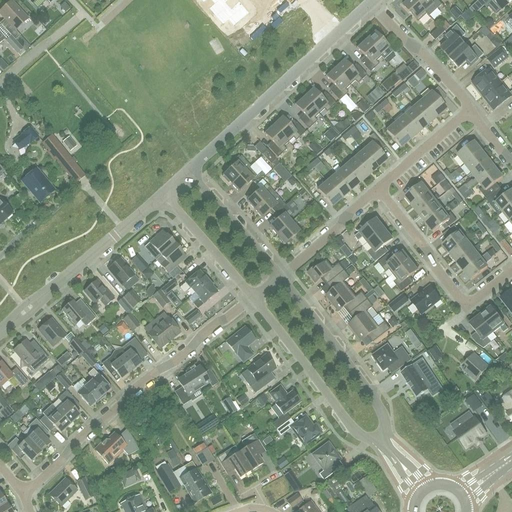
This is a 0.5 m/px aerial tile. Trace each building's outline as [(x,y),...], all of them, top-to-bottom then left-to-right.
[(208,0),(213,5),(207,10),(214,18),(226,7),(224,4),(228,0),(208,0)] [(425,12),(414,0),(409,0),(407,0),(402,5),(418,22),(427,13),(426,11),(425,12)] [(429,0),(414,0),(425,12),(426,11),(433,4),(429,0)] [(488,2),(485,0),(479,0),(470,9),(475,14),(488,2)] [(502,9),(511,0),(493,0),(494,1),(493,2),(498,8),(499,7),(502,9)] [(14,30),(27,18),(13,2),(0,13),(0,14),(9,25),(14,30)] [(70,8),(64,2),(60,6),(65,12),(70,8)] [(214,18),(221,26),(227,21),(232,27),(247,14),(237,2),(229,10),(226,7),(214,18)] [(450,12),(457,20),(463,14),(456,6),(450,12)] [(462,17),(468,24),(476,16),(470,10),(462,17)] [(14,30),(9,25),(5,29),(15,40),(20,36),(14,30)] [(449,59),(465,45),(460,39),(465,34),(456,25),(447,34),(451,39),(441,49),(449,59)] [(445,31),(440,26),(431,35),(435,40),(445,31)] [(369,38),(366,40),(381,57),(384,59),(393,51),(374,31),(368,37),(369,38)] [(25,52),(22,49),(11,36),(6,41),(17,54),(20,57),(25,52)] [(501,44),(495,37),(490,42),(496,49),(501,44)] [(381,57),(366,40),(363,43),(362,42),(356,47),(366,58),(361,62),(370,72),(379,64),(377,61),(381,57)] [(465,45),(449,59),(458,68),(469,58),(474,63),(483,54),(475,45),(470,50),(465,45)] [(501,49),(487,59),(494,68),(508,58),(501,49)] [(335,69),(350,85),(355,81),(358,84),(367,75),(358,66),(353,70),(343,60),(337,65),(338,66),(335,69)] [(407,68),(397,77),(401,82),(411,73),(407,68)] [(350,85),(335,69),(333,71),(332,70),(326,76),(335,86),(330,91),(339,101),(348,92),(346,89),(350,85)] [(483,96),(501,83),(490,69),(472,83),(483,96)] [(417,82),(413,76),(406,81),(412,88),(418,83),(417,82)] [(387,92),(395,85),(388,78),(380,85),(387,92)] [(501,83),(483,96),(494,110),(511,96),(511,94),(511,88),(511,89),(511,88),(511,91),(509,93),(501,83)] [(397,89),(400,92),(406,87),(404,84),(397,89)] [(378,86),(373,91),(379,98),(384,93),(378,86)] [(307,95),(305,97),(320,114),(324,109),(327,112),(336,104),(327,94),(322,99),(312,88),(306,94),(307,95)] [(400,92),(397,89),(391,94),(394,97),(400,92)] [(432,92),(423,100),(436,116),(446,108),(432,92)] [(320,114),(305,97),(302,100),(301,99),(295,104),(305,115),(300,120),(309,129),(318,121),(315,118),(320,114)] [(385,100),(379,105),(382,108),(388,103),(385,100)] [(423,100),(413,108),(427,124),(436,116),(423,100)] [(359,106),(366,112),(371,107),(365,101),(359,106)] [(382,108),(379,105),(373,110),(376,113),(382,108)] [(413,108),(404,116),(418,132),(427,124),(413,108)] [(404,116),(395,123),(409,140),(418,132),(404,116)] [(274,126),(289,142),(294,138),(296,141),(305,132),(296,123),(292,127),(282,117),(276,122),(276,123),(274,126)] [(340,122),(333,128),(339,134),(349,125),(346,121),(342,124),(340,122)] [(409,140),(395,123),(386,131),(400,148),(409,140)] [(289,142),(274,126),(271,128),(270,127),(264,133),(274,143),(269,148),(278,158),(287,149),(284,146),(289,142)] [(17,138),(25,147),(30,143),(30,144),(39,137),(30,127),(22,134),(17,138)] [(347,132),(350,135),(356,130),(353,127),(347,132)] [(326,135),(332,141),(339,134),(333,128),(326,135)] [(350,135),(347,132),(341,137),(344,141),(350,135)] [(52,135),(42,144),(75,184),(85,176),(52,135)] [(77,146),(69,136),(62,142),(70,152),(77,146)] [(385,146),(378,138),(374,141),(381,149),(385,146)] [(315,154),(321,149),(315,142),(309,148),(315,154)] [(464,164),(481,151),(474,142),(457,155),(464,164)] [(329,148),(332,151),(338,146),(335,143),(329,148)] [(372,143),(363,151),(377,167),(386,159),(372,143)] [(332,151),(329,148),(323,153),(325,156),(332,151)] [(271,164),(276,159),(267,149),(262,154),(271,164)] [(377,167),(363,151),(354,159),(368,175),(377,167)] [(488,160),(481,151),(464,164),(472,173),(488,160)] [(246,171),(251,166),(241,156),(240,157),(239,156),(233,161),(234,162),(229,167),(231,168),(223,176),(231,185),(233,184),(232,183),(246,171)] [(258,158),(250,163),(257,173),(264,168),(258,158)] [(317,158),(311,163),(313,167),(319,161),(317,158)] [(354,159),(345,167),(359,183),(368,175),(354,159)] [(495,169),(488,160),(472,173),(479,182),(495,169)] [(280,163),(274,169),(280,175),(286,170),(280,163)] [(313,167),(311,163),(304,169),(307,172),(313,167)] [(359,183),(345,167),(336,174),(350,191),(359,183)] [(36,169),(21,181),(40,203),(55,190),(36,169)] [(502,178),(495,169),(479,182),(483,187),(479,190),(487,200),(496,192),(492,186),(502,178)] [(253,179),(246,171),(232,183),(233,184),(240,192),(253,179)] [(451,175),(450,175),(447,177),(451,182),(459,176),(456,171),(451,175)] [(350,191),(336,174),(326,182),(340,199),(350,191)] [(445,179),(442,182),(439,184),(443,190),(449,185),(445,179)] [(340,199),(326,182),(317,190),(331,206),(340,199)] [(412,205),(428,192),(421,183),(404,196),(412,205)] [(255,209),(269,196),(265,192),(270,188),(266,184),(259,190),(248,201),(255,209)] [(293,211),(309,198),(302,189),(286,201),(293,211)] [(496,192),(487,200),(491,206),(495,203),(502,212),(511,204),(511,190),(501,198),(496,192)] [(432,198),(428,192),(412,205),(419,214),(435,201),(439,198),(436,195),(432,198)] [(14,198),(21,206),(26,201),(20,193),(14,198)] [(273,200),(269,196),(255,209),(263,217),(272,209),(276,213),(285,205),(277,196),(273,200)] [(0,223),(12,213),(1,199),(0,199),(0,223)] [(317,216),(323,211),(314,201),(309,206),(317,216)] [(442,210),(435,201),(419,214),(426,223),(442,210)] [(511,218),(511,204),(502,212),(509,221),(511,218)] [(285,205),(276,213),(280,218),(271,226),(278,235),(292,223),(292,222),(288,218),(293,214),(285,205)] [(484,213),(478,206),(473,210),(479,217),(484,213)] [(447,216),(442,210),(426,223),(433,232),(446,223),(449,226),(456,220),(450,213),(447,216)] [(367,243),(384,229),(376,219),(354,236),(358,241),(363,237),(367,243)] [(294,220),(292,222),(292,223),(278,235),(280,238),(279,238),(284,245),(302,230),(294,220)] [(450,253),(466,241),(454,225),(447,231),(452,237),(442,244),(450,253)] [(384,229),(367,243),(372,248),(367,252),(375,262),(385,254),(381,248),(392,239),(384,229)] [(163,231),(145,247),(152,255),(157,260),(162,255),(175,243),(167,235),(163,231)] [(505,251),(510,248),(504,240),(502,241),(499,243),(505,251)] [(466,241),(450,253),(457,262),(473,250),(466,241)] [(162,255),(157,260),(161,265),(168,273),(186,257),(182,253),(183,252),(175,243),(162,255)] [(349,258),(353,254),(346,245),(341,249),(349,258)] [(478,246),(473,250),(457,262),(464,271),(480,258),(476,253),(481,250),(478,246)] [(491,258),(496,254),(492,249),(487,253),(491,258)] [(392,275),(410,261),(408,258),(409,257),(404,251),(392,260),(388,254),(378,263),(385,272),(388,270),(392,275)] [(487,268),(480,258),(464,271),(471,281),(487,268)] [(122,285),(135,275),(121,259),(109,270),(122,285)] [(344,260),(340,264),(344,270),(349,266),(344,260)] [(328,284),(345,271),(340,264),(334,269),(328,261),(319,268),(318,266),(309,273),(317,283),(323,278),(328,284)] [(412,264),(410,261),(392,275),(396,280),(393,282),(401,292),(411,284),(407,279),(418,270),(413,263),(412,264)] [(148,267),(144,262),(138,268),(142,272),(148,267)] [(195,293),(210,281),(206,276),(205,277),(200,271),(180,288),(184,293),(190,288),(195,293)] [(345,271),(328,284),(329,285),(334,291),(327,296),(333,304),(351,290),(345,283),(351,278),(345,271)] [(105,306),(114,298),(106,289),(106,290),(97,280),(84,291),(94,303),(99,299),(105,306)] [(165,295),(178,285),(173,280),(161,290),(165,295)] [(210,281),(195,293),(199,298),(193,304),(198,309),(218,292),(213,286),(214,285),(210,281)] [(430,286),(411,301),(421,314),(440,299),(430,286)] [(123,298),(132,309),(141,301),(132,290),(123,298)] [(162,307),(169,302),(160,290),(153,296),(162,307)] [(351,290),(333,304),(340,312),(346,307),(351,313),(373,296),(372,296),(375,293),(373,291),(372,292),(370,290),(369,291),(368,290),(363,294),(363,293),(357,298),(351,290)] [(511,290),(510,292),(509,290),(502,296),(503,297),(501,299),(511,313),(511,290)] [(171,292),(166,297),(176,308),(181,304),(171,292)] [(403,295),(389,306),(393,310),(396,307),(398,309),(408,301),(403,295)] [(373,296),(351,313),(352,314),(352,313),(357,320),(350,325),(356,333),(374,319),(368,312),(374,307),(372,305),(377,301),(373,296)] [(128,314),(133,310),(122,298),(118,302),(128,314)] [(81,310),(72,300),(62,309),(75,324),(80,320),(85,326),(96,317),(86,306),(81,310)] [(491,307),(480,316),(493,333),(500,328),(503,332),(508,329),(491,307)] [(189,325),(201,316),(197,310),(185,320),(189,325)] [(132,331),(139,325),(130,314),(123,319),(132,331)] [(493,333),(480,316),(469,324),(478,335),(473,339),(476,343),(483,348),(491,342),(487,337),(493,333)] [(393,327),(398,322),(394,317),(388,321),(393,327)] [(38,330),(53,346),(66,335),(51,318),(38,330)] [(168,318),(158,326),(170,341),(180,333),(168,318)] [(379,327),(374,319),(356,333),(362,341),(369,336),(374,343),(391,329),(385,322),(379,327)] [(99,329),(103,334),(108,330),(103,325),(99,329)] [(170,341),(158,326),(148,334),(159,349),(170,341)] [(248,346),(256,340),(245,327),(226,342),(237,355),(243,363),(253,355),(248,349),(248,346)] [(80,356),(86,350),(76,338),(68,344),(79,357),(80,356)] [(122,348),(114,351),(130,371),(141,363),(134,355),(142,348),(134,338),(122,348)] [(49,359),(41,350),(42,349),(34,340),(25,347),(22,343),(14,350),(28,366),(32,371),(34,372),(49,359)] [(388,346),(374,357),(384,371),(405,356),(401,349),(394,354),(388,346)] [(433,356),(439,352),(436,346),(429,351),(433,356)] [(69,347),(60,356),(66,363),(76,354),(69,347)] [(86,350),(87,351),(90,355),(94,351),(91,347),(86,350)] [(87,351),(86,350),(80,356),(92,368),(97,363),(90,355),(86,351),(87,351)] [(130,371),(114,351),(110,357),(102,364),(109,373),(114,370),(121,379),(130,371)] [(474,354),(465,364),(468,367),(465,371),(475,381),(488,367),(474,354)] [(252,376),(245,381),(250,388),(255,394),(268,385),(263,378),(276,369),(266,356),(247,370),(252,376)] [(65,363),(61,358),(56,361),(61,366),(65,363)] [(401,372),(417,398),(428,390),(438,383),(424,361),(414,368),(412,365),(401,372)] [(1,362),(0,362),(0,385),(1,387),(8,381),(15,388),(20,384),(22,386),(28,381),(16,367),(10,372),(1,362)] [(56,375),(62,370),(58,365),(52,370),(56,375)] [(189,373),(199,390),(209,383),(212,387),(218,383),(210,370),(204,373),(200,366),(189,373)] [(88,384),(101,398),(105,394),(104,394),(110,388),(99,375),(93,369),(88,374),(93,379),(88,384)] [(55,378),(66,391),(72,386),(60,373),(55,378)] [(199,390),(189,373),(177,380),(182,388),(176,391),(185,405),(191,401),(188,397),(199,390)] [(101,398),(88,384),(83,389),(77,383),(72,388),(78,393),(89,407),(95,401),(96,402),(101,398)] [(284,416),(301,403),(292,392),(288,396),(280,386),(269,394),(276,404),(275,405),(284,416)] [(60,404),(62,406),(57,410),(70,424),(80,415),(74,409),(79,404),(67,391),(58,399),(61,402),(60,404)] [(511,391),(500,400),(508,411),(506,413),(511,421),(511,391)] [(481,398),(486,405),(493,399),(488,392),(481,398)] [(244,394),(236,400),(241,406),(238,408),(241,411),(250,404),(248,402),(249,401),(244,394)] [(267,402),(266,400),(268,399),(264,394),(257,400),(262,406),(267,402)] [(13,413),(6,405),(7,405),(0,395),(0,412),(5,419),(13,413)] [(473,396),(466,401),(472,409),(479,404),(473,396)] [(35,406),(30,401),(26,405),(31,410),(35,406)] [(50,432),(55,427),(61,433),(70,424),(57,410),(52,404),(42,413),(45,416),(39,421),(50,432)] [(235,406),(227,411),(230,415),(238,410),(235,406)] [(19,419),(15,414),(10,418),(15,423),(19,419)] [(213,415),(196,427),(201,435),(219,423),(213,415)] [(320,436),(320,433),(320,431),(319,430),(317,428),(316,427),(313,427),(305,416),(294,424),(291,420),(276,430),(281,436),(291,429),(304,447),(320,436)] [(486,435),(474,418),(454,432),(466,449),(474,443),(475,445),(481,441),(480,439),(486,435)] [(28,427),(33,432),(28,438),(40,452),(50,443),(44,437),(49,433),(36,419),(28,427)] [(127,428),(118,437),(114,433),(108,439),(105,439),(95,449),(102,456),(101,457),(107,464),(123,450),(128,455),(139,450),(127,428)] [(239,453),(251,472),(263,464),(257,455),(264,451),(254,435),(241,442),(246,449),(239,453)] [(40,452),(28,438),(21,444),(16,438),(7,446),(18,457),(23,452),(31,461),(40,452)] [(331,467),(340,460),(329,444),(312,456),(324,472),(319,475),(324,481),(335,473),(331,467)] [(171,447),(181,464),(184,462),(178,452),(179,452),(174,445),(171,447)] [(206,449),(195,455),(203,467),(214,461),(207,448),(206,449)] [(166,454),(174,468),(180,464),(172,450),(166,454)] [(251,472),(239,453),(228,460),(224,453),(216,458),(226,473),(233,469),(239,479),(251,472)] [(280,470),(289,464),(284,457),(276,463),(280,470)] [(183,467),(202,499),(211,494),(196,469),(192,462),(183,467)] [(202,499),(183,467),(173,473),(168,464),(155,472),(169,494),(183,485),(194,504),(202,499)] [(125,488),(140,481),(134,469),(119,477),(125,488)] [(291,471),(283,476),(294,492),(303,490),(291,471)] [(377,492),(367,476),(357,483),(368,498),(377,492)] [(346,509),(347,511),(377,511),(373,506),(369,500),(368,500),(366,496),(350,506),(348,503),(349,502),(340,490),(343,488),(337,477),(325,483),(328,488),(321,493),(335,511),(343,511),(340,508),(345,505),(347,508),(346,509)] [(76,483),(85,501),(94,497),(85,478),(76,483)] [(49,495),(61,506),(77,490),(65,479),(49,495)] [(313,491),(311,495),(314,499),(319,498),(320,494),(317,490),(313,491)] [(286,501),(291,509),(302,501),(297,494),(286,501)] [(139,495),(121,504),(124,511),(153,511),(152,509),(147,511),(139,495)] [(303,502),(297,506),(299,510),(296,511),(318,511),(311,502),(306,505),(303,502)]
